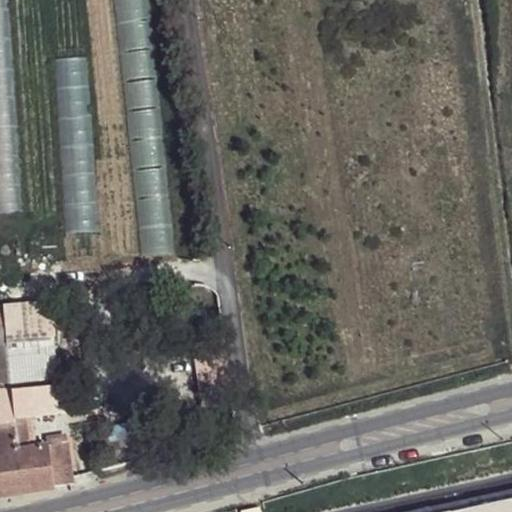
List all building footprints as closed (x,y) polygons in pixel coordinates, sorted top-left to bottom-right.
[(5,325),(8,354),(57,352),(52,309),(3,312),(5,325)] [(5,325),(0,325),(0,391),(11,390),(8,354),(5,325)] [(0,497),(24,494),(19,450),(14,419),(12,400),(11,390),(0,391),(0,497)] [(61,414),(59,395),(12,400),(14,419),(61,414)] [(19,450),(24,494),(55,488),(49,446),(19,450)] [(511,511),(511,499),(450,511),(511,511)]
